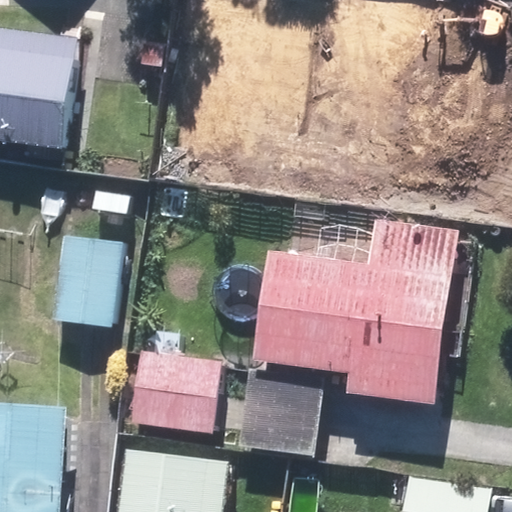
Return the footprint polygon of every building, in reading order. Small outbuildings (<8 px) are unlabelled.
[(267,0),(187,0),(184,38),(263,45),(267,0)] [(325,114),(318,184),(452,198),(461,116),(433,114),(435,89),(467,93),(473,38),(452,36),(455,6),(393,0),(316,0),(312,44),(293,42),(286,109),(325,114)] [(78,51),(0,44),(0,151),(69,157),(78,51)] [(369,270),(267,260),(256,374),(345,383),(343,404),(439,413),(456,243),(372,235),(369,270)] [(125,245),(64,239),(55,329),(115,335),(125,245)] [(225,367),(139,359),(132,431),(219,438),(225,367)] [(328,391),(253,380),(242,457),(316,468),(328,391)] [(0,511),(61,511),(67,417),(0,413),(0,511)] [(122,511),(227,511),(233,471),(130,458),(122,511)] [(486,511),(489,496),(408,486),(404,511),(486,511)]
